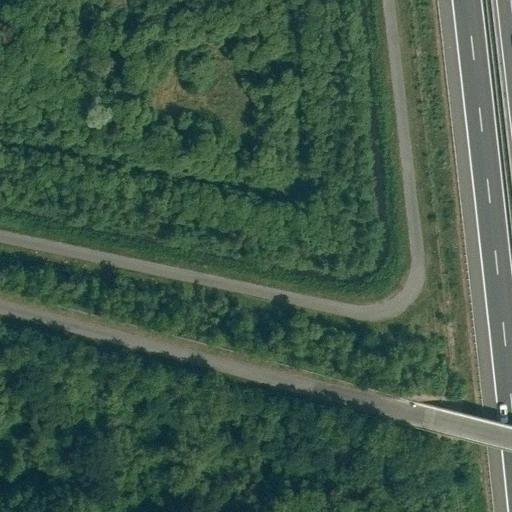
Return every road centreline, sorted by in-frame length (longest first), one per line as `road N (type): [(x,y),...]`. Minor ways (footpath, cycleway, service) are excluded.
road 1 (track): [(391,0),(426,259),(422,293),(398,314),(346,312),(0,237)]
road 2 (track): [(511,427),(0,302)]
road 3 (motorway): [(466,0),(511,420)]
